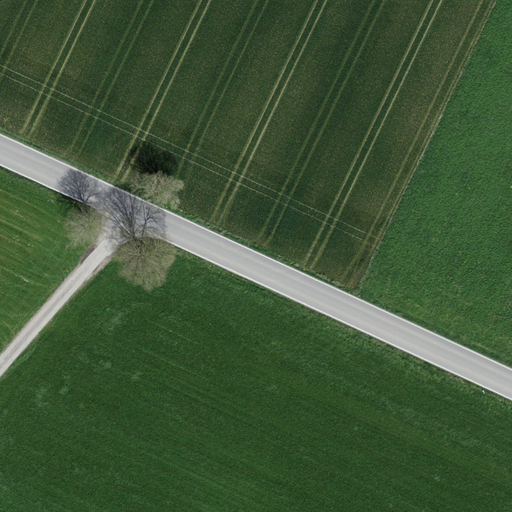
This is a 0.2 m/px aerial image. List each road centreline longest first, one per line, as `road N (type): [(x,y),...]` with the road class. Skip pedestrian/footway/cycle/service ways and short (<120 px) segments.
road 1 (tertiary): [(0,150),(511,385)]
road 2 (track): [(0,367),(136,212)]
